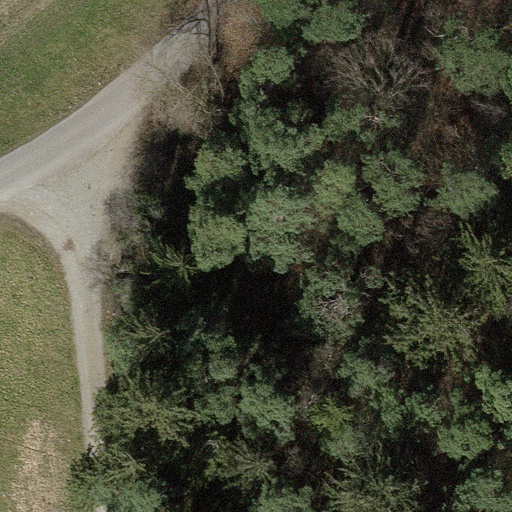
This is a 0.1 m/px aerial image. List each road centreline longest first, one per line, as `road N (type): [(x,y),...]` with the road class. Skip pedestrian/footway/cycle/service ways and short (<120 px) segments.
road 1 (track): [(88,150),(101,511)]
road 2 (track): [(0,186),(88,150),(237,0)]
